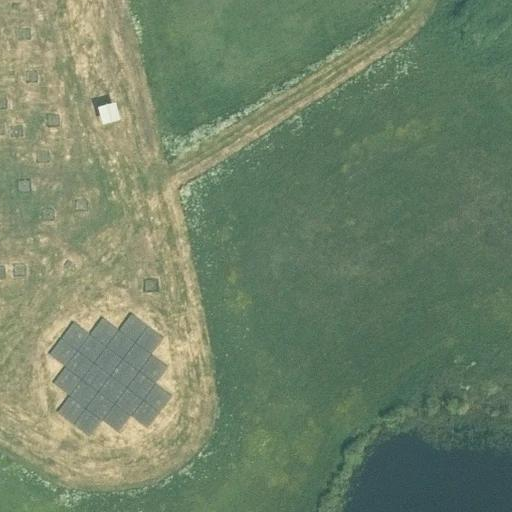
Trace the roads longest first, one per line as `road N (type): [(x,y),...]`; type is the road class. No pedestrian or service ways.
road 1 (track): [(431,0),(420,17),(147,183),(90,0)]
road 2 (track): [(0,408),(77,458),(109,464),(140,455),(166,436),(180,402),(180,354)]
road 3 (track): [(180,354),(147,183)]
